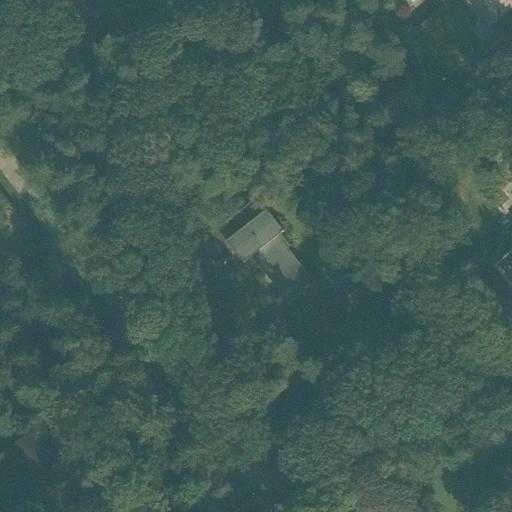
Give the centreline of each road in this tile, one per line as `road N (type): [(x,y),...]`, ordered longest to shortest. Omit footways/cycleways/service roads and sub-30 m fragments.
road 1 (residential): [(511,411),(291,479),(262,480),(238,466),(77,257)]
road 2 (residential): [(77,257),(0,157)]
